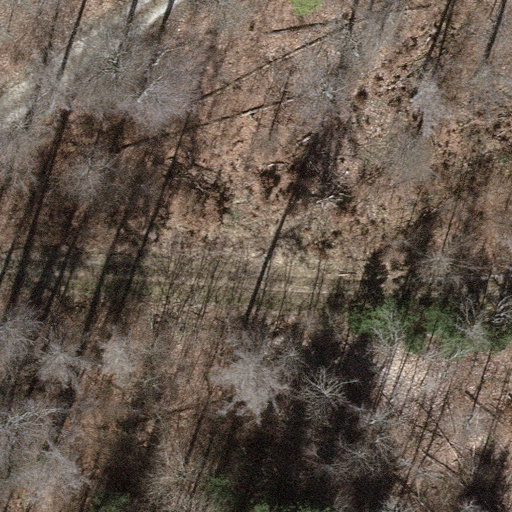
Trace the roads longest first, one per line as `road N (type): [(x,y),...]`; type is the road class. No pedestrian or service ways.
road 1 (track): [(0,264),(290,284),(511,279)]
road 2 (track): [(160,0),(0,123)]
